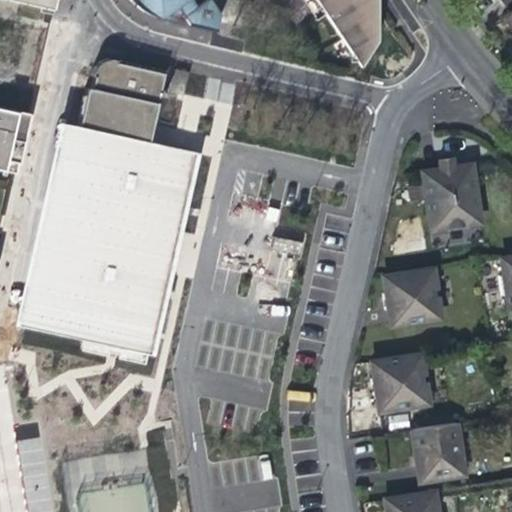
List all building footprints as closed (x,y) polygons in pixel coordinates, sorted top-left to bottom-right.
[(0,0),(5,2),(47,12),(49,0),(52,1),(52,0),(0,0)] [(173,6),(181,0),(124,0),(132,7),(141,13),(153,18),(156,19),(173,6)] [(184,0),(181,0),(173,6),(179,15),(190,8),(184,0)] [(200,0),(190,8),(179,15),(187,26),(212,32),(216,14),(206,0),(200,0)] [(300,0),(313,19),(321,13),(327,8),(321,0),(300,0)] [(366,9),(360,0),(321,0),(327,8),(321,13),(357,67),(376,40),(376,37),(373,19),(371,9),(366,9)] [(511,36),(511,0),(498,0),(507,10),(497,18),(510,34),(511,36)] [(40,211),(9,340),(111,362),(150,371),(201,154),(144,143),(145,140),(146,141),(150,119),(156,120),(161,95),(181,99),(187,70),(162,65),(160,72),(112,62),(114,57),(106,58),(98,60),(93,64),(89,71),(88,76),(90,76),(89,87),(83,86),(75,125),(59,122),(42,201),(40,211)] [(0,170),(10,172),(11,164),(15,165),(26,114),(0,108),(0,170)] [(419,171),(426,220),(439,218),(440,228),(464,224),(463,214),(476,212),(468,162),(452,165),(451,161),(445,162),(435,163),(435,168),(419,171)] [(478,222),(476,212),(463,214),(464,224),(478,222)] [(428,230),(440,228),(439,218),(426,220),(428,230)] [(275,236),(267,273),(294,279),(302,242),(275,236)] [(505,309),(511,308),(511,254),(496,257),(499,273),(495,273),(497,294),(502,294),(505,309)] [(387,325),(436,317),(428,268),(379,276),(382,293),(379,293),(380,302),(381,309),(384,309),(387,325)] [(375,411),(425,403),(417,353),(368,361),(370,377),(366,377),(368,388),(369,394),(372,394),(375,411)] [(308,409),(311,393),(289,389),(287,406),(308,409)] [(414,481),(460,473),(452,422),(406,429),(410,451),(415,455),(416,463),(412,463),(414,481)] [(56,511),(45,436),(18,440),(28,511),(56,511)] [(433,511),(430,492),(380,499),(382,511),(433,511)]
